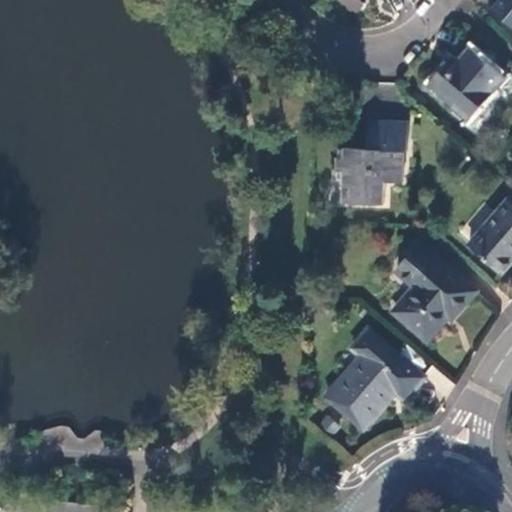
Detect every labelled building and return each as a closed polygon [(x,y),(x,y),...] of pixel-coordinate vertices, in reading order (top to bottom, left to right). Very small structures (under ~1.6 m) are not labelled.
[(342,0),(354,10),(358,6),(351,0),(342,0)] [(511,0),(500,0),(494,8),(511,23),(511,0)] [(503,76),(468,47),(457,60),(449,69),(443,65),(428,82),(453,103),(460,95),(476,109),(503,76)] [(452,55),(443,65),(449,69),(457,60),(452,55)] [(466,119),(476,109),(460,95),(453,103),(451,106),(466,119)] [(406,122),(367,120),(366,148),(337,148),(335,180),(341,180),(341,202),(382,204),(383,181),(401,182),(402,151),(405,151),(406,122)] [(511,203),(506,198),(467,244),(501,272),(511,258),(511,203)] [(476,290),(420,242),(417,245),(420,247),(400,271),(397,268),(395,271),(413,287),(393,311),(426,340),(448,316),(451,318),(476,290)] [(423,378),(367,329),(351,347),(360,355),(326,395),(363,428),(394,392),(404,400),(423,378)]
